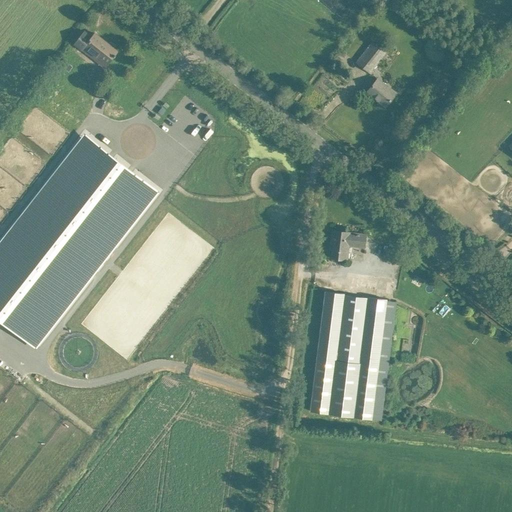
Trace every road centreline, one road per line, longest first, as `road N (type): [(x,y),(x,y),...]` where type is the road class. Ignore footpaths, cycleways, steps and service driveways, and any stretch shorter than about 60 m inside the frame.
road 1 (tertiary): [(511,298),(120,0)]
road 2 (track): [(270,511),(317,162)]
